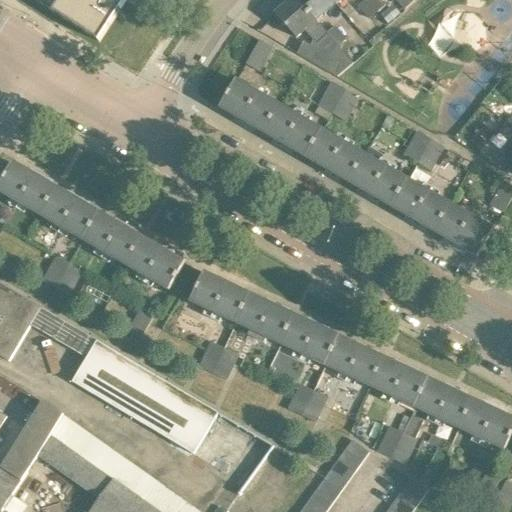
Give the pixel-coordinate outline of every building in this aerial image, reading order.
[(32,0),(99,43),(127,0),(32,0)] [(317,23),(296,0),(292,0),(275,16),(297,41),(306,33),(313,42),(311,47),(304,44),(298,56),(338,79),(353,66),(338,48),(327,35),(317,23)] [(296,0),(317,23),(336,6),(330,0),(296,0)] [(365,0),(357,8),(368,21),(377,13),(365,0)] [(365,0),(377,13),(385,7),(379,0),(365,0)] [(415,1),(413,0),(394,0),(404,11),(415,1)] [(327,35),(338,48),(347,41),(335,28),(327,35)] [(259,74),(273,50),(259,42),(245,66),(259,74)] [(220,111),(263,136),(279,107),(236,82),(220,111)] [(332,116),(346,93),(331,84),(315,114),(329,122),(332,116)] [(345,124),(359,100),(346,93),(332,116),(345,124)] [(306,161),(322,132),(279,107),(263,136),(306,161)] [(322,132),(306,161),(349,185),(365,157),(322,132)] [(431,143),(417,134),(403,157),(418,166),(431,143)] [(431,173),(444,150),(431,143),(418,166),(431,173)] [(365,157),(349,185),(392,210),(408,182),(365,157)] [(0,186),(0,194),(40,218),(56,189),(13,164),(0,186)] [(408,182),(392,210),(435,235),(451,207),(408,182)] [(511,200),(511,189),(503,185),(490,207),(503,215),(511,200)] [(56,189),(40,218),(83,243),(100,214),(56,189)] [(451,207),(435,235),(478,260),(494,232),(451,207)] [(100,214),(83,243),(126,268),(143,239),(100,214)] [(143,239),(126,268),(169,293),(186,264),(143,239)] [(42,282),(56,290),(69,267),(56,259),(42,282)] [(68,297),(82,274),(69,267),(56,290),(68,297)] [(190,305),(205,312),(235,326),(249,296),(204,275),(190,305)] [(94,341),(0,284),(0,358),(9,364),(31,327),(83,359),(94,341)] [(235,326),(280,348),(294,317),(249,296),(235,326)] [(142,340),(155,317),(142,309),(129,332),(142,340)] [(294,317),(280,348),(324,369),(339,338),(294,317)] [(339,338),(324,369),(369,390),(384,360),(339,338)] [(194,456),(218,416),(219,415),(97,343),(73,385),(194,456)] [(199,369),(212,375),(223,351),(211,345),(199,369)] [(227,382),(238,358),(223,351),(212,375),(227,382)] [(384,360),(369,390),(414,411),(429,381),(384,360)] [(429,381),(414,411),(459,432),(474,402),(429,381)] [(289,411),(302,417),(313,393),(300,387),(289,411)] [(317,424),(328,400),(313,393),(302,417),(317,424)] [(511,437),(511,420),(503,416),(474,402),(459,432),(472,439),(470,444),(486,452),(489,447),(504,454),(511,437)] [(0,511),(37,459),(51,439),(65,418),(44,403),(0,467),(0,430),(8,419),(0,413),(0,511)] [(392,460),(405,466),(425,423),(412,417),(410,420),(404,435),(392,460)] [(398,432),(404,435),(410,420),(404,417),(398,432)] [(390,429),(378,454),(392,460),(404,435),(398,432),(390,429)] [(445,443),(431,436),(427,444),(441,451),(445,443)] [(463,438),(458,436),(452,447),(458,449),(463,438)] [(158,511),(113,481),(51,439),(37,459),(98,501),(90,511),(158,511)] [(362,464),(369,454),(352,442),(345,452),(362,464)] [(345,452),(338,462),(355,474),(362,464),(345,452)] [(338,462),(331,471),(348,484),(355,474),(338,462)] [(477,481),(481,473),(474,470),(470,477),(477,481)] [(331,471),(325,480),(324,481),(341,494),(348,484),(331,471)] [(488,506),(500,481),(486,474),(474,499),(488,506)] [(428,492),(411,480),(404,490),(421,502),(428,492)] [(324,481),(317,491),(334,503),(341,494),(324,481)] [(510,511),(511,507),(511,486),(505,483),(494,508),(501,511),(510,511)] [(414,511),(421,502),(404,490),(397,499),(414,511)] [(317,491),(310,501),(325,511),(327,511),(334,503),(317,491)] [(394,511),(413,511),(414,511),(397,499),(390,509),(394,511)] [(325,511),(310,501),(303,511),(304,511),(325,511)]
